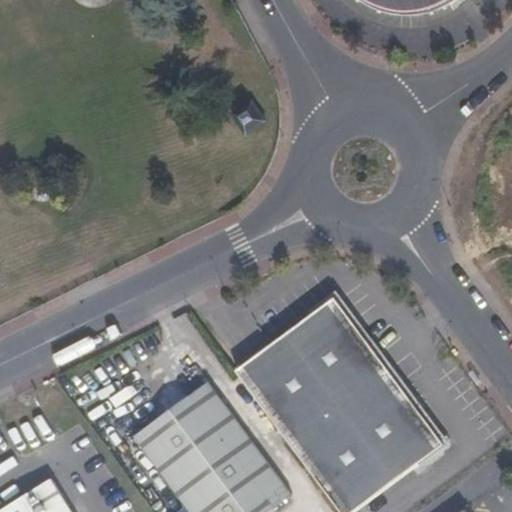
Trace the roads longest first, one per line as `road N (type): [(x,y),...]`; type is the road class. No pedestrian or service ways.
road 1 (unclassified): [(314,205),(0,364)]
road 2 (unclassified): [(511,376),(399,222)]
road 3 (unclassified): [(511,42),(426,114),(412,136)]
road 4 (unclassified): [(274,0),(337,119)]
